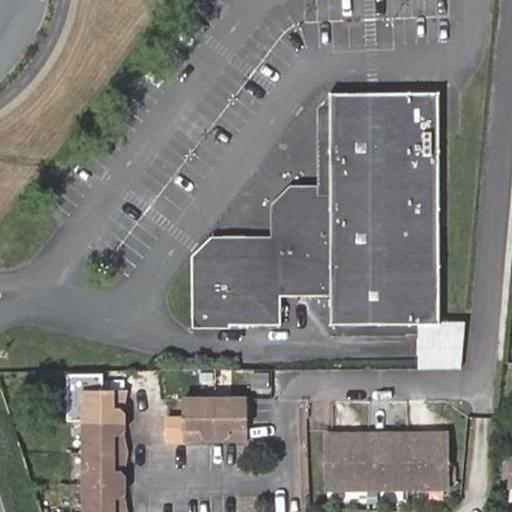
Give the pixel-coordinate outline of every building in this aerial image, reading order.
[(294,198),(309,198),(330,198),(329,95),(315,111),(314,143),(314,191),(288,191),(283,197),(270,212),(271,242),(210,243),(190,263),(192,332),(200,332),(199,266),(216,251),(279,250),(280,214),(294,198)] [(280,301),(325,301),(330,301),(331,331),(416,329),(440,328),(439,95),(329,95),(330,198),(309,198),(294,198),(280,214),(279,250),(216,251),(199,266),(200,332),(281,331),(280,301)] [(416,329),(415,368),(462,368),(467,327),(440,328),(416,329)] [(97,391),(97,424),(138,425),(138,391),(97,391)] [(198,445),(231,447),(233,404),(200,402),(198,445)] [(233,404),(231,447),(261,448),(262,405),(233,404)] [(97,424),(97,452),(137,453),(138,425),(97,424)] [(326,434),(328,490),(451,488),(450,431),(326,434)] [(97,452),(96,482),(137,483),(137,453),(97,452)] [(136,511),(137,483),(96,482),(96,511),(112,511),(136,511)]
